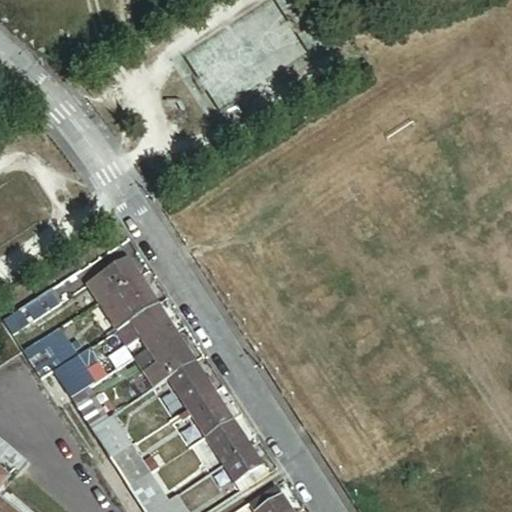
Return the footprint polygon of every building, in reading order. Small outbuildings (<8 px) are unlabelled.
[(113,296),(140,278),(129,260),(88,287),(99,305),(103,302),(113,296)] [(158,305),(140,278),(113,296),(131,323),(158,305)] [(61,306),(52,292),(18,314),(27,329),(61,306)] [(113,296),(103,302),(121,329),(131,323),(113,296)] [(103,302),(99,305),(117,332),(121,329),(103,302)] [(158,305),(131,323),(121,329),(117,332),(127,348),(141,339),(149,351),(176,334),(158,305)] [(2,326),(11,339),(27,329),(18,314),(2,326)] [(59,331),(22,355),(39,383),(54,373),(66,365),(90,350),(83,339),(70,348),(59,331)] [(196,364),(176,334),(149,351),(135,360),(154,391),(168,381),(196,364)] [(90,350),(66,365),(76,381),(100,365),(90,350)] [(168,381),(177,395),(180,392),(174,382),(189,373),(195,382),(204,376),(196,364),(168,381)] [(187,411),(215,394),(204,376),(195,382),(189,373),(174,382),(180,392),(177,395),(187,411)] [(90,390),(72,402),(91,431),(110,418),(106,410),(112,406),(107,399),(99,404),(90,390)] [(182,423),(191,417),(205,439),(233,421),(215,394),(187,411),(178,417),(182,423)] [(91,431),(111,461),(133,447),(113,416),(110,418),(91,431)] [(233,421),(205,439),(223,467),(251,449),(233,421)] [(133,447),(111,461),(128,489),(141,481),(133,469),(143,463),(133,447)] [(223,467),(240,494),(268,475),(251,449),(223,467)] [(133,469),(141,481),(151,474),(157,470),(150,458),(143,463),(133,469)] [(128,489),(143,511),(155,511),(169,503),(151,474),(141,481),(128,489)] [(10,490),(0,481),(0,511),(33,511),(9,492),(10,490)] [(252,511),(292,511),(282,497),(276,488),(248,506),(252,511)] [(181,511),(174,500),(169,503),(155,511),(181,511)]
